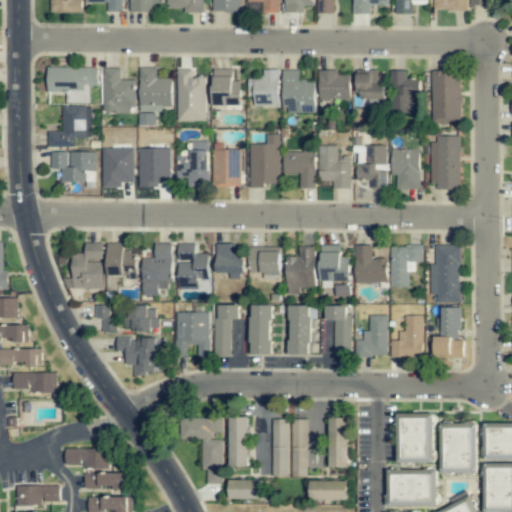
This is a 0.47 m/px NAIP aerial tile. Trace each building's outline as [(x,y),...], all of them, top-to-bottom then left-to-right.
[(51,0),(51,11),(72,11),(72,0),(51,0)] [(123,11),(122,0),(86,0),(86,3),(107,3),(107,12),(123,11)] [(164,0),(132,0),(132,10),(152,10),(152,2),(164,2),(164,0)] [(203,12),(202,0),(168,0),(169,7),(185,8),(184,12),(203,12)] [(241,12),(240,0),(212,0),(212,11),(241,12)] [(246,0),(247,13),(279,12),(278,0),(246,0)] [(314,6),(313,0),(284,0),(285,13),(304,12),(303,6),(314,6)] [(317,0),(318,14),(333,13),(332,0),(317,0)] [(353,0),(353,14),(370,13),(370,5),(388,5),(387,0),(353,0)] [(394,0),(394,14),(412,14),(412,2),(427,2),(426,0),(394,0)] [(467,10),(466,0),(432,0),(433,10),(467,10)] [(172,106),(171,78),(156,78),(155,67),(138,68),(139,112),(161,111),(161,106),(172,106)] [(48,90),(84,91),(84,69),(48,68),(48,90)] [(119,68),(103,68),(102,113),(128,113),(128,106),(133,106),(134,80),(119,79),(119,68)] [(232,69),(213,70),(214,104),(233,104),(232,69)] [(278,105),(279,71),(263,70),(263,79),(249,79),(249,93),(255,93),(254,104),(278,105)] [(299,84),(298,70),(283,71),(284,112),(314,111),(313,83),(299,84)] [(350,75),(337,75),(337,70),(318,70),(318,99),(350,99),(350,75)] [(385,101),(384,70),(357,71),(358,102),(385,101)] [(419,95),(419,79),(405,79),(405,70),(391,70),(391,112),(412,112),(412,96),(419,95)] [(179,99),(192,98),(192,104),(200,104),(200,91),(197,92),(197,78),(190,78),(190,71),(177,71),(179,99)] [(432,72),(432,128),(461,128),(461,71),(432,72)] [(48,131),(48,147),(75,147),(75,137),(91,138),(91,106),(63,106),(62,131),(48,131)] [(138,124),(155,125),(155,113),(139,112),(138,124)] [(279,134),(266,134),(266,144),(249,144),(250,188),(265,188),(265,184),(279,184),(279,134)] [(460,139),(453,138),(452,152),(448,152),(449,137),(436,136),(435,149),(437,149),(437,150),(447,151),(446,163),(455,164),(455,172),(457,172),(460,139)] [(208,141),(188,142),(188,155),(176,155),(176,178),(188,178),(188,186),(209,186),(208,141)] [(240,149),(223,150),(223,143),(213,143),(213,160),(216,160),(217,171),(212,171),(212,187),(241,187),(240,149)] [(350,188),(350,157),(337,157),(337,145),(319,146),(319,181),(333,181),(333,188),(350,188)] [(133,148),(102,149),(103,188),(122,187),(122,182),(134,182),(133,148)] [(170,148),(139,149),(140,187),(158,187),(158,181),(171,181),(170,148)] [(394,150),(393,187),(418,187),(419,151),(394,150)] [(96,181),(96,151),(51,152),(51,169),(61,169),(61,182),(96,181)] [(314,188),(315,152),(283,151),(283,173),(300,173),(300,188),(314,188)] [(102,260),(102,243),(84,243),(85,254),(72,254),(72,288),(102,288),(102,260)] [(135,253),(123,253),(123,243),(106,244),(107,276),(136,275),(135,253)] [(171,243),(154,243),(155,258),(141,258),(142,296),(158,296),(158,289),(171,288),(171,243)] [(216,245),(217,274),(243,273),(243,254),(232,254),(232,244),(216,245)] [(194,245),(178,245),(178,262),(194,262),(194,245)] [(341,245),(321,245),(320,287),(331,287),(332,280),(349,280),(349,257),(340,257),(341,245)] [(355,283),(387,282),(386,258),(371,259),(371,245),(354,245),(355,283)] [(390,245),(390,287),(408,287),(408,272),(415,272),(415,262),(422,262),(422,246),(390,245)] [(460,303),(460,245),(436,245),(436,264),(430,264),(430,294),(436,294),(436,302),(460,303)] [(281,250),(249,249),(248,272),(280,273),(281,250)] [(315,279),(314,251),(300,251),(300,268),(303,268),(304,280),(315,279)] [(0,317),(16,317),(17,299),(0,298),(0,317)] [(95,318),(103,319),(102,329),(116,329),(117,317),(109,317),(110,305),(96,305),(95,318)] [(239,305),(215,305),(214,356),(230,356),(230,319),(239,319),(239,305)] [(270,354),(271,305),(249,305),(248,354),(270,354)] [(310,305),(290,306),(290,354),(311,354),(310,305)] [(351,318),(346,318),(346,305),(325,305),(325,320),(333,320),(334,357),(351,357),(351,318)] [(150,331),(151,307),(126,306),(125,330),(150,331)] [(459,307),(441,307),(442,318),(436,318),(436,327),(441,327),(441,336),(460,335),(459,307)] [(207,313),(176,314),(177,344),(208,343),(207,313)] [(387,315),(369,315),(369,331),(363,331),(363,340),(356,340),(355,356),(387,356),(387,315)] [(422,315),(405,316),(405,331),(398,331),(398,340),(391,340),(391,358),(423,357),(422,315)] [(0,325),(0,340),(24,342),(25,326),(0,325)] [(156,339),(117,338),(117,350),(126,350),(126,363),(136,364),(136,371),(150,372),(151,361),(155,362),(156,339)] [(463,338),(428,338),(428,345),(434,345),(433,358),(463,358),(463,338)] [(32,349),(0,350),(0,363),(32,363),(32,349)] [(14,389),(31,388),(31,393),(56,392),(56,372),(13,373),(14,389)] [(431,463),(431,416),(407,416),(407,420),(398,420),(398,463),(431,463)] [(210,433),(223,432),(222,417),(181,418),(181,440),(210,439),(210,433)] [(247,417),(229,417),(231,466),(248,465),(247,417)] [(348,418),(329,418),(328,467),(346,467),(348,418)] [(287,477),(287,419),(273,419),(273,476),(287,477)] [(307,477),(306,419),(291,419),(292,477),(307,477)] [(511,422),(483,424),(484,455),(511,454),(511,422)] [(472,473),(473,424),(441,423),(440,472),(472,473)] [(222,442),(205,442),(203,483),(221,483),(222,442)] [(108,467),(108,450),(67,449),(66,466),(108,467)] [(483,511),(511,511),(511,463),(483,464),(483,511)] [(434,506),(433,469),(387,470),(388,507),(434,506)] [(124,487),(123,474),(85,475),(86,488),(124,487)] [(230,489),(237,489),(237,499),(265,498),(265,480),(230,481),(230,489)] [(347,482),(310,481),(310,499),(347,500),(347,482)] [(60,487),(17,485),(17,503),(59,504),(60,487)] [(128,511),(128,497),(89,497),(88,511),(128,511)] [(437,511),(477,511),(470,497),(437,511)]
